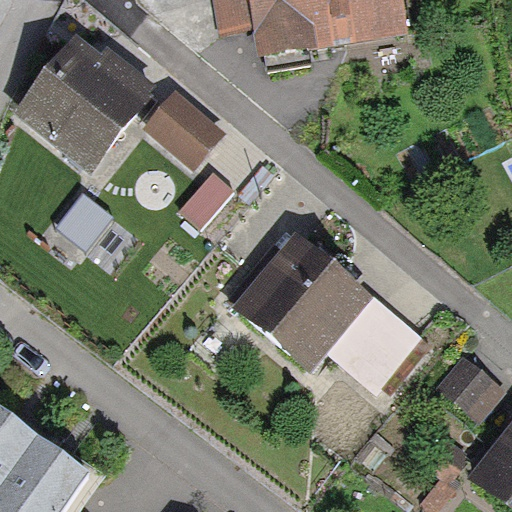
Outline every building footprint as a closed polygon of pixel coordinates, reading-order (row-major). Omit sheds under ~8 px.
[(402,0),(214,0),(220,38),(252,33),(257,58),(408,33),(402,0)] [(100,55),(79,37),(15,116),(88,175),(160,87),(108,45),(100,55)] [(175,93),(145,130),(194,169),(224,133),(175,93)] [(213,173),(181,210),(201,228),(234,191),(213,173)] [(430,337),(297,227),(231,306),(311,373),(327,354),(380,397),(430,337)] [(465,358),(438,389),(477,423),(504,393),(465,358)] [(0,410),(0,511),(73,511),(97,479),(0,410)] [(511,428),(471,476),(511,510),(511,428)]
